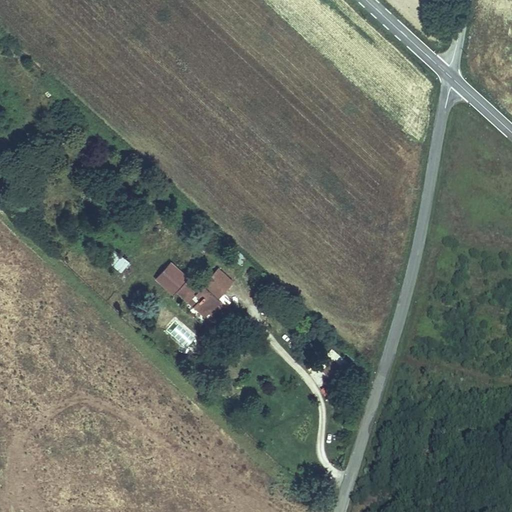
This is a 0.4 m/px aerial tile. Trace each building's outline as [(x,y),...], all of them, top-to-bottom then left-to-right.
[(104,260),(120,273),(129,262),(113,249),(104,260)] [(160,291),(173,302),(180,294),(188,301),(184,305),(197,316),(208,303),(204,300),(218,285),(200,270),(188,284),(176,273),(172,277),(154,262),(140,278),(157,294),(160,291)] [(188,301),(180,294),(173,302),(194,320),(197,316),(184,305),(188,301)] [(208,303),(197,316),(206,324),(217,311),(208,303)] [(328,374),(318,364),(308,375),(318,385),(328,374)] [(280,379),(285,375),(278,366),(273,369),(280,379)]
